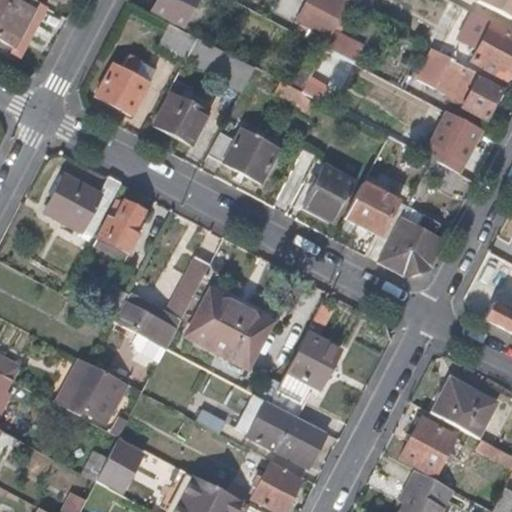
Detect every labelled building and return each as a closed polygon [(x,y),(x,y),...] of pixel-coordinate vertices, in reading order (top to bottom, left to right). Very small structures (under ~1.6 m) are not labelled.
[(0,0),(0,39),(13,46),(35,3),(28,0),(0,0)] [(179,25),(192,0),(154,0),(149,9),(179,25)] [(329,38),(333,30),(346,4),(337,0),(308,0),(298,22),(329,38)] [(511,0),(479,0),(478,3),(511,20),(511,0)] [(0,47),(19,58),(45,9),(35,3),(13,46),(0,39),(0,47)] [(196,37),(167,22),(155,47),(183,62),(185,59),(196,37)] [(511,75),(511,73),(511,39),(490,28),(475,56),(511,75)] [(363,45),(333,30),(329,38),(325,47),(355,62),(363,45)] [(226,54),(196,37),(185,59),(215,75),(226,54)] [(458,99),(472,70),(432,51),(418,79),(458,99)] [(253,68),(226,54),(215,75),(242,90),(253,68)] [(130,117),(152,72),(123,57),(118,70),(109,66),(93,98),(130,117)] [(300,92),(310,72),(297,66),(287,86),(300,92)] [(487,120),(501,91),(476,78),(461,107),(487,120)] [(317,101),(300,92),(287,86),(279,81),(272,94),(310,114),(317,101)] [(188,148),(205,115),(170,96),(152,128),(188,148)] [(458,175),(481,130),(446,112),(429,146),(418,140),(412,151),(431,161),(458,175)] [(219,134),(207,157),(259,185),(279,146),(256,134),(254,139),(239,131),(233,141),(219,134)] [(449,192),(458,175),(431,161),(423,178),(449,192)] [(310,191),(319,174),(309,169),(301,187),(310,191)] [(351,191),(319,174),(310,191),(302,207),(335,225),(345,206),(344,206),(351,191)] [(90,240),(109,202),(62,178),(43,215),(90,240)] [(365,257),(378,264),(392,236),(384,231),(397,204),(362,185),(345,218),(376,235),(365,257)] [(129,235),(140,216),(113,201),(90,246),(122,263),(135,238),(129,235)] [(431,266),(443,244),(434,239),(440,226),(408,207),(392,236),(378,264),(405,278),(431,266)] [(165,350),(208,269),(193,261),(164,315),(128,294),(113,322),(130,331),(135,334),(165,350)] [(110,317),(124,292),(110,285),(97,310),(110,317)] [(232,366),(257,319),(208,293),(183,340),(232,366)] [(486,322),(511,336),(511,309),(508,316),(493,307),(486,322)] [(327,318),(317,313),(310,325),(320,331),(327,318)] [(269,325),(257,319),(232,366),(228,373),(242,380),(269,325)] [(135,354),(157,365),(165,350),(135,334),(133,340),(135,354)] [(268,403),(301,420),(316,389),(319,390),(339,352),(305,334),(268,403)] [(0,377),(9,382),(15,369),(0,361),(0,377)] [(101,422),(121,384),(107,376),(86,366),(78,381),(87,386),(71,415),(78,418),(81,412),(101,422)] [(0,416),(10,398),(4,394),(9,382),(0,377),(0,416)] [(63,410),(71,415),(87,386),(78,381),(63,410)] [(449,381),(430,416),(456,430),(477,440),(496,405),(449,381)] [(307,468),(326,433),(301,420),(268,403),(251,394),(232,429),(307,468)] [(476,453),(480,442),(477,440),(456,430),(452,439),(414,420),(394,458),(433,479),(441,463),(448,466),(460,444),(476,453)] [(106,462),(95,483),(121,496),(144,452),(118,439),(106,462)] [(511,471),(511,459),(480,442),(476,453),(511,471)] [(270,466),(271,462),(248,449),(245,457),(267,469),(260,483),(255,480),(249,492),(253,494),(251,500),(273,511),(284,511),(301,482),(270,466)] [(80,476),(95,483),(106,462),(90,454),(80,476)] [(404,506),(401,511),(441,511),(452,493),(415,473),(406,490),(411,493),(404,506)] [(249,511),(252,508),(235,500),(225,494),(197,480),(180,511),(249,511)] [(225,494),(235,500),(241,490),(230,484),(225,494)] [(399,504),(404,506),(411,493),(406,490),(399,504)] [(511,495),(503,491),(492,511),(508,511),(511,505),(511,495)] [(59,511),(77,511),(82,505),(67,497),(59,511)]
